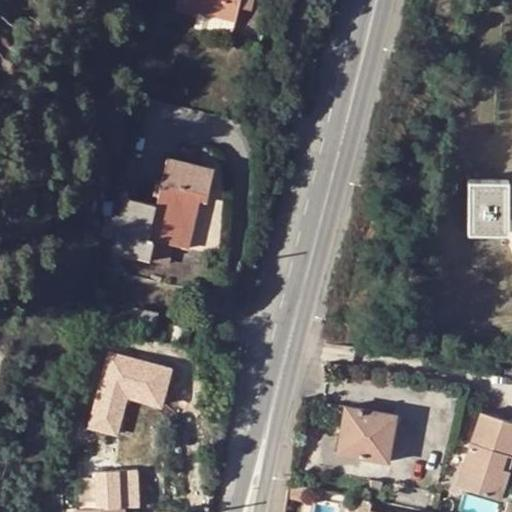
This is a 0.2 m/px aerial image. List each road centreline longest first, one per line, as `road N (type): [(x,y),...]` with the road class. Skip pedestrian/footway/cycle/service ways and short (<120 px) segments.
road 1 (tertiary): [(289,339),(372,0)]
road 2 (tertiary): [(289,339),(239,511)]
road 3 (tertiary): [(261,511),(289,339)]
